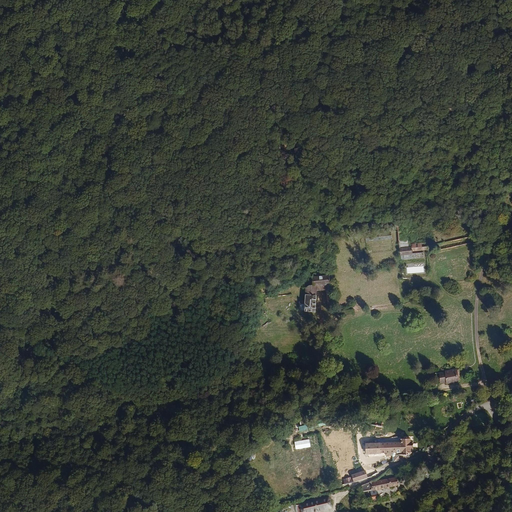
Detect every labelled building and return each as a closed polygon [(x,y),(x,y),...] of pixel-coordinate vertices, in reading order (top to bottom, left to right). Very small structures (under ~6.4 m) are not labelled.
[(355,250),(381,247),(380,240),(354,243),(355,250)] [(394,266),(416,262),(413,250),(392,255),(394,266)] [(323,318),(329,317),(324,285),(306,288),(307,297),(300,298),(298,310),(292,309),(290,319),(307,322),(311,301),(319,300),(323,318)] [(434,382),(453,380),(451,368),(432,370),(432,371),(426,372),(427,381),(434,381),(434,382)] [(277,432),(315,424),(313,416),(275,423),(277,432)] [(400,452),(403,452),(403,443),(399,443),(399,439),(394,439),(394,442),(358,441),(358,452),(385,453),(385,455),(390,456),(390,461),(400,457),(400,452)] [(350,482),(367,478),(365,470),(349,474),(350,478),(339,480),(340,485),(350,482)] [(427,475),(422,478),(426,484),(431,481),(427,475)] [(376,490),(376,491),(399,486),(397,476),(388,479),(362,486),(363,493),(376,490)] [(298,511),(320,511),(329,510),(327,497),(298,504),(298,511)]
